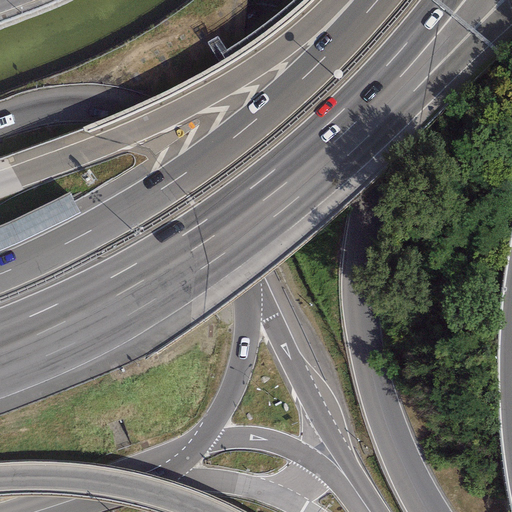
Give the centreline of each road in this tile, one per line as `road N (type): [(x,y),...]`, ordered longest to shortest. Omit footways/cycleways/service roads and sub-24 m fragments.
road 1 (tertiary): [(406,0),(371,177),(359,293),(379,406),(426,511)]
road 2 (motorway): [(0,350),(192,251),(291,178),(397,79)]
road 3 (motorway): [(375,0),(296,83),(205,157),(76,237),(0,272)]
road 4 (motorway): [(347,0),(193,102),(0,181)]
road 5 (motorway): [(245,287),(229,239),(179,150),(141,119),(55,110),(0,125)]
road 6 (motorway): [(362,503),(245,287)]
road 7 (motorway): [(0,478),(83,479),(202,511)]
road 8 (motorway): [(33,511),(138,474),(199,437)]
road 9 (motorway): [(362,503),(294,449),(199,437)]
road 10 (motorway): [(199,437),(238,370),(245,287)]
road 11 (motorway): [(397,79),(499,0)]
